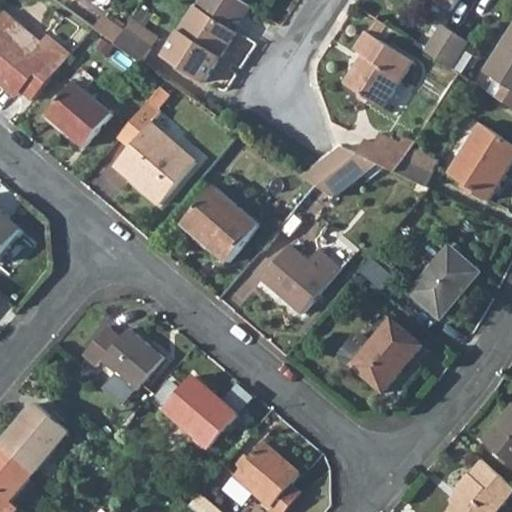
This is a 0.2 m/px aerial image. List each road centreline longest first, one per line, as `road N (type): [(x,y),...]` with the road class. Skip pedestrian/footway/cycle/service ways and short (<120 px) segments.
road 1 (residential): [(117,239),(387,480)]
road 2 (residential): [(511,325),(493,359),(387,480)]
road 3 (residential): [(0,373),(117,239)]
road 4 (residential): [(0,141),(117,239)]
road 5 (residential): [(326,0),(270,88),(292,122)]
